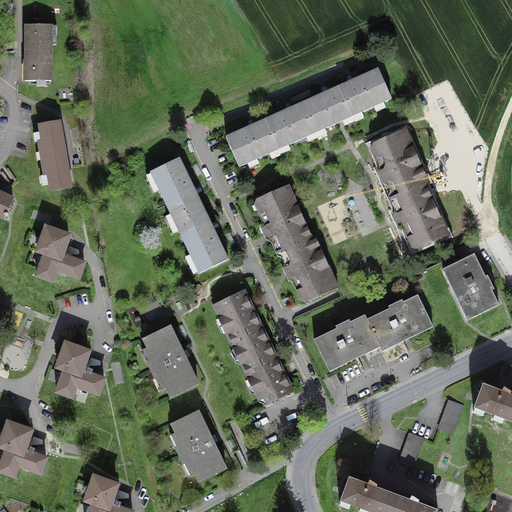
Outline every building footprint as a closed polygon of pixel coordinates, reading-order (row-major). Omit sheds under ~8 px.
[(49,26),(24,26),(24,81),(50,81),(49,26)] [(240,171),(391,102),(376,70),(225,139),(240,171)] [(66,189),(55,123),(31,127),(43,194),(66,189)] [(410,250),(448,235),(406,130),(367,145),(410,250)] [(230,261),(180,160),(150,175),(200,276),(230,261)] [(256,201),(303,306),(339,290),(291,185),(256,201)] [(64,237),(35,227),(26,256),(33,258),(27,280),(47,286),(50,276),(74,284),(81,264),(57,257),(64,237)] [(443,270),(467,323),(499,309),(476,256),(443,270)] [(242,291),(214,305),(279,431),(307,417),(242,291)] [(312,341),(329,375),(380,351),(381,354),(435,328),(418,294),(365,320),(363,317),(312,341)] [(191,392),(159,328),(128,344),(159,408),(191,392)] [(81,353),(52,343),(43,372),(50,375),(43,396),(64,402),(67,393),(91,400),(97,380),(74,373),(81,353)] [(511,393),(483,383),(474,407),(511,421),(511,393)] [(465,411),(447,404),(437,432),(454,438),(465,411)] [(219,471),(189,411),(158,427),(188,486),(219,471)] [(23,430),(0,422),(0,478),(6,480),(9,470),(33,478),(39,458),(16,450),(23,430)] [(425,441),(409,435),(398,466),(413,471),(425,441)] [(110,483),(81,474),(72,503),(79,505),(76,511),(121,511),(103,506),(110,483)] [(340,501),(370,511),(436,511),(438,509),(349,476),(340,501)]
